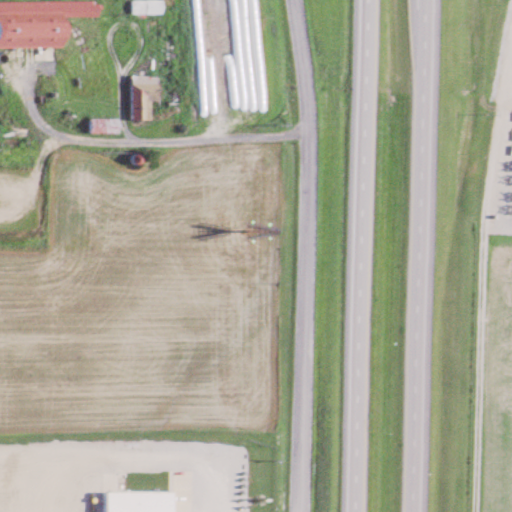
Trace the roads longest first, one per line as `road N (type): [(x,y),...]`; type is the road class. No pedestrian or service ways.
road 1 (residential): [(295,0),(311,161),(301,511)]
road 2 (trunk): [(370,0),(358,511)]
road 3 (trunk): [(419,511),(424,0)]
